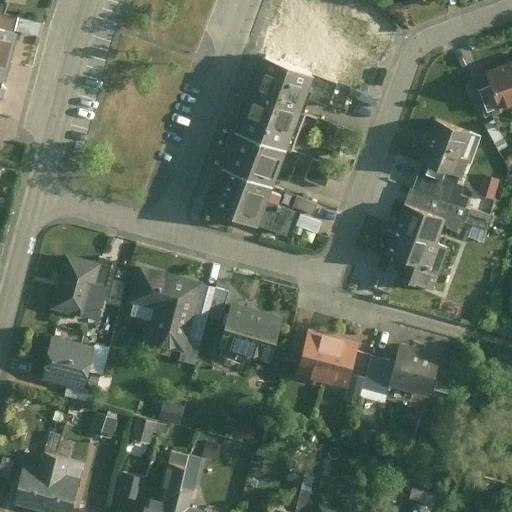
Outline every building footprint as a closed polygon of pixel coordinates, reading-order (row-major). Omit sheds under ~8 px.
[(337,10),(311,0),(282,0),(273,24),(325,43),(337,10)] [(0,12),(0,11),(0,26),(9,28),(12,14),(0,12)] [(357,13),(349,26),(362,35),(370,21),(357,13)] [(325,43),(273,24),(261,58),(313,76),(325,43)] [(0,70),(9,28),(0,26),(0,70)] [(352,44),(338,82),(366,93),(380,55),(352,44)] [(313,76),(261,58),(248,94),(300,113),(313,76)] [(511,59),(478,71),(493,113),(511,106),(511,59)] [(338,85),(314,77),(310,88),(315,90),(310,102),(334,111),(339,98),(334,96),(338,85)] [(300,113),(248,94),(233,131),(284,150),(292,153),(301,128),(305,115),(300,113)] [(320,120),(305,115),(301,128),(315,133),(320,120)] [(466,131),(433,120),(405,199),(442,211),(445,214),(443,222),(460,228),(465,216),(491,224),(496,209),(470,200),(473,190),(462,187),(464,181),(457,178),(459,171),(465,155),(459,153),(466,131)] [(284,150),(233,131),(220,169),(271,187),(284,150)] [(336,168),(316,160),(309,181),(329,188),(336,168)] [(271,187),(220,169),(206,209),(256,227),(266,202),(271,187)] [(487,171),(482,192),(499,195),(504,174),(487,171)] [(405,199),(397,197),(380,249),(400,255),(394,274),(432,286),(445,242),(434,238),(442,211),(405,199)] [(321,205),(300,198),(296,208),(317,216),(321,205)] [(296,213),(266,202),(256,227),(286,239),(296,213)] [(90,258),(89,264),(60,257),(46,313),(80,321),(85,300),(95,303),(105,261),(90,258)] [(135,269),(124,307),(151,314),(142,346),(179,358),(181,358),(185,340),(192,342),(207,289),(135,269)] [(229,303),(215,349),(266,364),(279,318),(229,303)] [(306,330),(293,377),(344,390),(356,344),(306,330)] [(192,342),(185,340),(181,358),(179,358),(178,365),(195,368),(200,344),(192,342)] [(88,351),(48,341),(38,379),(78,390),(88,351)] [(392,363),(387,389),(427,399),(439,357),(398,345),(392,363)] [(392,363),(370,359),(365,384),(387,389),(392,363)] [(184,420),(187,403),(167,399),(164,416),(184,420)] [(156,416),(152,433),(172,438),(176,421),(156,416)] [(257,437),(260,421),(239,416),(235,432),(257,437)] [(424,416),(419,432),(435,438),(441,422),(424,416)] [(89,425),(83,445),(102,451),(109,432),(89,425)] [(129,430),(123,452),(143,458),(146,446),(158,450),(161,440),(129,430)] [(8,504),(37,511),(46,511),(56,478),(61,459),(39,453),(34,473),(17,468),(8,504)] [(146,497),(141,511),(196,511),(186,509),(190,493),(173,488),(178,468),(162,464),(156,487),(160,488),(157,500),(146,497)] [(145,494),(150,475),(126,469),(121,488),(145,494)] [(46,511),(73,511),(81,485),(56,478),(46,511)]
